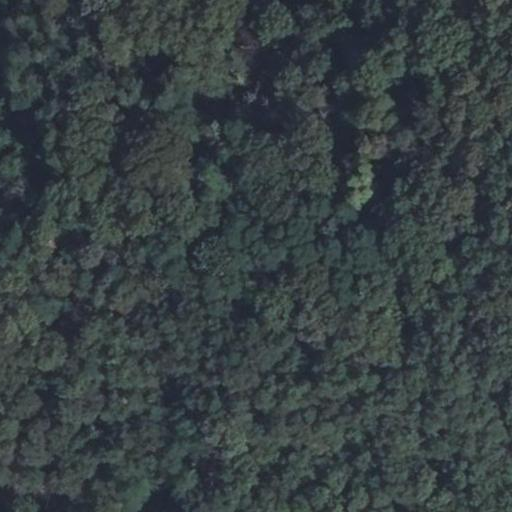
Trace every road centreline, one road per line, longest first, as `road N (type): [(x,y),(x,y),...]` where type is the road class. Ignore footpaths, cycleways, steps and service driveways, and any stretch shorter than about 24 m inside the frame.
road 1 (track): [(463,215),(420,322),(389,352),(368,354),(252,298)]
road 2 (track): [(252,298),(62,323),(0,322)]
